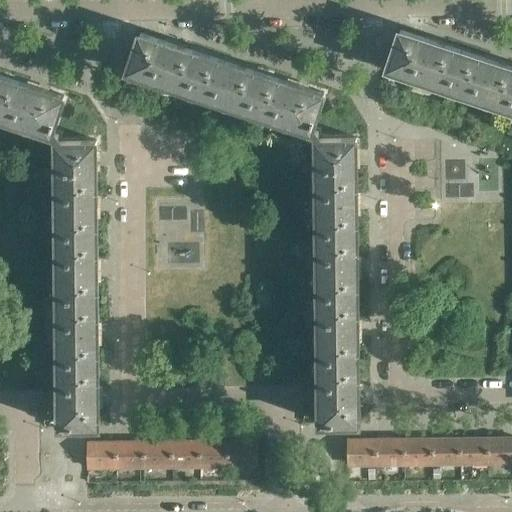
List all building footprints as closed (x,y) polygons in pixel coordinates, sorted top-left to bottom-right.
[(428,54),(423,52),(428,38),(401,29),(389,66),(391,67),(391,65),(399,68),(399,69),(425,78),(431,61),(426,60),(428,54)] [(168,57),(163,55),(168,41),(141,32),(129,69),(131,70),(131,68),(139,71),(139,72),(165,81),(171,64),(166,62),(168,57)] [(433,55),(437,41),(428,38),(423,52),(428,54),(433,55)] [(173,58),(177,44),(168,41),(163,55),(168,57),(173,58)] [(450,86),(463,50),(437,41),(433,55),(428,54),(426,60),(431,61),(425,78),(426,78),(426,77),(434,80),(434,81),(450,86)] [(191,89),(203,52),(177,44),(173,58),(168,57),(166,62),(171,64),(165,81),(166,81),(166,80),(174,83),(174,84),(191,89)] [(488,74),(484,72),(488,58),(463,50),(450,86),(451,87),(452,85),(460,88),(459,89),(486,98),(491,81),(486,80),(488,74)] [(228,77),(224,75),(228,61),(203,52),(191,89),(191,90),(192,88),(200,91),(199,92),(226,101),(231,84),(226,82),(228,77)] [(493,75),(498,61),(488,58),(484,72),(488,74),(493,75)] [(233,78),(238,64),(228,61),(224,75),(228,77),(233,78)] [(511,106),(511,102),(511,65),(498,61),(493,75),(488,74),(486,80),(491,81),(486,98),(487,97),(495,100),(494,101),(511,106)] [(251,109),(263,72),(238,64),(233,78),(228,77),(226,82),(231,84),(226,101),(227,100),(235,102),(234,104),(251,109)] [(289,96),(284,95),(289,81),(263,72),(251,109),(252,109),(252,108),(260,111),(260,112),(286,121),(292,104),(287,102),(289,96)] [(29,99),(24,98),(29,84),(3,75),(0,85),(0,113),(0,114),(26,124),(32,107),(27,105),(29,99)] [(293,98),(298,84),(289,81),(284,95),(289,96),(293,98)] [(34,101),(38,87),(29,84),(24,98),(29,99),(34,101)] [(312,129),(325,92),(298,84),(293,98),(289,96),(287,102),(292,104),(286,121),(287,121),(287,120),(295,122),(295,124),(312,129)] [(53,132),(65,95),(38,87),(34,101),(29,99),(27,105),(32,107),(26,124),(27,124),(27,123),(35,125),(35,126),(53,132)] [(357,157),(357,150),(357,137),(318,137),(319,167),(336,167),(336,162),(342,162),(342,157),(357,157)] [(97,159),(97,152),(97,140),(58,140),(58,170),(76,170),(76,165),(82,165),(82,160),(97,159)] [(357,167),(357,157),(342,157),(342,162),(342,167),(357,167)] [(97,169),(97,159),(82,160),(82,165),(82,170),(97,169)] [(358,193),(357,167),(342,167),(342,162),(336,162),(336,167),(319,167),(319,168),(320,168),(320,176),(319,176),(319,204),(337,204),(337,199),(343,199),(343,194),(358,193)] [(98,196),(97,169),(82,170),(82,165),(76,165),(76,170),(58,170),(60,170),(60,179),(59,179),(59,207),(77,206),(77,201),(83,201),(83,196),(98,196)] [(358,203),(358,193),(343,194),(343,199),(343,204),(358,203)] [(98,206),(98,197),(98,196),(83,196),(83,201),(83,206),(98,206)] [(358,230),(358,213),(358,203),(343,204),(343,199),(337,199),(337,204),(319,204),(319,205),(320,205),(320,213),(319,213),(319,231),(358,230)] [(98,233),(98,215),(98,206),(83,206),(83,201),(77,201),(77,206),(59,207),(60,207),(60,216),(59,216),(59,233),(98,233)] [(358,257),(358,230),(319,231),(321,231),(321,240),(319,240),(320,267),(338,267),(338,262),(343,262),(343,257),(358,257)] [(98,260),(98,233),(59,233),(59,234),(60,234),(61,242),(59,242),(59,270),(78,270),(77,265),(83,265),(83,260),(98,260)] [(359,267),(358,257),(343,257),(343,262),(343,267),(359,267)] [(98,270),(98,261),(98,260),(83,260),(83,265),(83,270),(98,270)] [(359,294),(359,277),(359,267),(343,267),(343,262),(338,262),(338,267),(320,267),(320,268),(321,268),(321,277),(320,277),(320,294),(359,294)] [(99,296),(98,279),(98,270),(83,270),(83,265),(77,265),(78,270),(59,270),(59,271),(61,271),(61,279),(60,279),(60,297),(99,296)] [(359,321),(359,294),(320,294),(320,295),(321,295),(321,303),(320,303),(320,331),(339,331),(339,326),(344,326),(344,321),(359,321)] [(99,323),(99,296),(60,297),(60,298),(61,298),(61,306),(60,306),(60,334),(78,334),(78,329),(84,329),(84,324),(99,323)] [(359,331),(359,321),(344,321),(344,326),(344,331),(359,331)] [(99,333),(99,324),(99,323),(84,324),(84,329),(84,334),(99,333)] [(359,357),(359,340),(359,331),(344,331),(344,326),(339,326),(339,331),(320,331),(320,332),(322,332),(322,340),(320,340),(321,358),(359,357)] [(99,360),(99,342),(99,333),(84,334),(84,329),(78,329),(78,334),(60,334),(60,335),(61,335),(61,343),(60,343),(60,360),(99,360)] [(360,384),(359,357),(321,358),(321,359),(322,359),(322,367),(321,367),(321,395),(339,395),(339,390),(345,389),(345,384),(360,384)] [(99,387),(99,360),(60,360),(60,361),(62,361),(62,370),(60,370),(61,397),(79,397),(79,392),(84,392),(84,387),(99,387)] [(360,394),(360,385),(360,384),(345,384),(345,389),(345,394),(360,394)] [(100,397),(99,388),(99,387),(84,387),(84,392),(85,397),(100,397)] [(360,422),(360,404),(360,394),(345,394),(345,389),(339,390),(339,395),(321,395),(322,395),(322,404),(321,404),(321,422),(360,422)] [(100,425),(100,407),(100,397),(85,397),(84,392),(79,392),(79,397),(61,397),(61,398),(62,398),(62,407),(61,407),(61,425),(100,425)] [(511,462),(511,436),(489,437),(489,463),(511,462)] [(489,463),(489,437),(461,438),(461,463),(489,463)] [(377,464),(376,438),(348,439),(348,464),(377,464)] [(405,464),(405,438),(376,438),(377,464),(405,464)] [(433,463),(433,438),(405,438),(405,464),(433,463)] [(461,463),(461,438),(433,438),(433,463),(461,463)] [(258,465),(257,439),(229,440),(229,465),(258,465)] [(173,466),(173,440),(145,441),(145,466),(173,466)] [(201,466),(201,440),(173,440),(173,466),(201,466)] [(229,465),(229,440),(201,440),(201,466),(229,465)] [(117,467),(116,441),(88,441),(89,467),(117,467)] [(145,466),(145,441),(116,441),(117,467),(145,466)]
